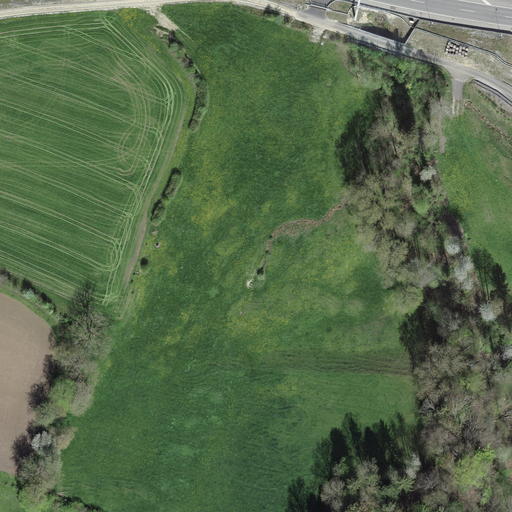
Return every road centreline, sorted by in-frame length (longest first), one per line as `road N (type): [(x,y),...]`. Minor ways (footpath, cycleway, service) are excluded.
road 1 (track): [(511,94),(476,74),(250,0)]
road 2 (track): [(144,0),(0,18)]
